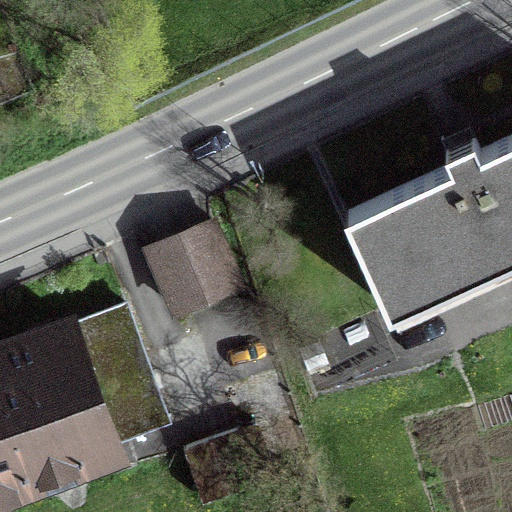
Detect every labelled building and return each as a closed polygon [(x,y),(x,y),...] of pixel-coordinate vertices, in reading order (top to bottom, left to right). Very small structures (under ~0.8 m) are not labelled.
[(391,305),(511,249),(511,135),(481,149),(474,134),(446,147),(453,162),(348,210),(391,305)] [(148,246),(175,305),(239,277),(213,217),(148,246)] [(125,300),(70,321),(114,437),(168,416),(125,300)] [(0,481),(114,437),(70,321),(69,318),(0,343),(0,481)] [(256,479),(254,472),(272,466),(255,419),(183,445),(203,499),(256,479)]
